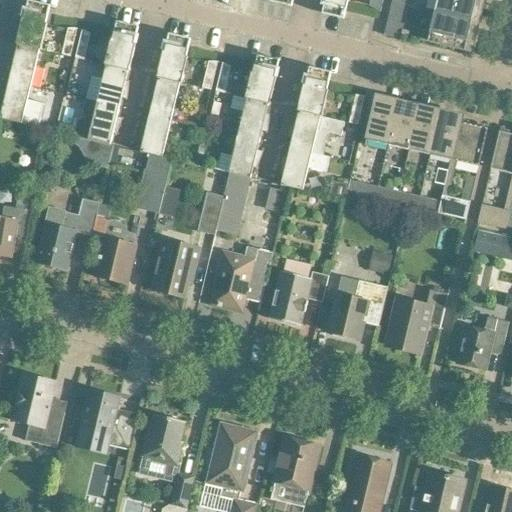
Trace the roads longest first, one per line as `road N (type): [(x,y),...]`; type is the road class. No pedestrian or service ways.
road 1 (residential): [(511,440),(0,316)]
road 2 (residential): [(301,40),(503,88)]
road 3 (residential): [(139,0),(301,40)]
road 4 (residential): [(267,182),(301,40)]
